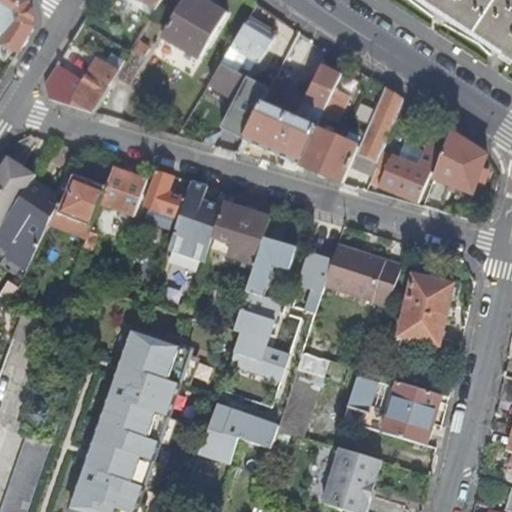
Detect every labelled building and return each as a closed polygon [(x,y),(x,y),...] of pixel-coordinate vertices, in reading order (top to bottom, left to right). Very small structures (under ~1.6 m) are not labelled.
[(25,0),(0,0),(0,40),(19,52),(35,28),(29,3),(25,0)] [(135,4),(153,15),(161,0),(130,0),(131,1),(135,4)] [(229,13),(206,0),(184,0),(179,10),(174,7),(170,14),(175,17),(163,37),(201,60),(229,13)] [(511,0),(432,0),(477,29),(480,24),(494,34),(492,36),(506,45),(504,47),(511,52),(511,0)] [(248,19),(222,62),(231,67),(240,52),(262,65),(277,37),(248,19)] [(158,35),(146,28),(120,71),(117,76),(134,86),(150,61),(145,57),(158,35)] [(324,116),(337,89),(349,64),(342,59),(326,49),(318,65),(323,68),(308,98),(302,96),(294,111),(275,103),(286,82),(277,77),(271,87),(269,91),(244,140),(238,153),(243,154),(249,143),(287,159),(284,166),(296,169),(300,164),(318,128),(317,128),(324,116)] [(99,59),(86,80),(74,99),(95,112),(117,76),(120,71),(99,59)] [(74,99),(86,80),(58,63),(45,84),(51,98),(71,105),(74,99)] [(228,131),(244,140),(269,91),(220,65),(208,86),(242,103),(234,119),(228,131)] [(379,163),(384,152),(405,100),(387,88),(360,147),(357,154),(379,163)] [(337,89),(324,116),(338,123),(352,96),(337,89)] [(357,154),(360,147),(318,128),(300,164),(344,183),(352,165),(357,154)] [(449,145),(437,175),(435,179),(475,193),(481,177),(486,179),(489,169),(485,167),(489,155),(467,141),(454,132),(449,145)] [(370,186),(420,202),(432,173),(436,175),(437,175),(449,145),(431,137),(426,149),(407,140),(399,159),(384,152),(379,163),(379,164),(375,174),(370,186)] [(379,164),(379,163),(357,154),(352,165),(375,174),(379,164)] [(50,225),(87,239),(92,224),(100,203),(114,169),(117,160),(103,156),(93,184),(74,176),(62,201),(50,225)] [(20,171),(23,165),(15,160),(12,165),(20,171)] [(0,182),(12,165),(8,163),(0,174),(0,182)] [(39,176),(23,165),(20,171),(12,165),(0,182),(0,226),(3,228),(34,182),(39,176)] [(149,181),(114,169),(100,203),(136,216),(149,181)] [(180,218),(187,198),(170,192),(176,177),(158,172),(145,206),(180,218)] [(0,243),(9,249),(10,250),(12,248),(33,262),(50,225),(62,201),(34,182),(3,228),(0,232),(0,243)] [(169,248),(201,258),(207,260),(215,237),(224,207),(209,202),(207,205),(202,203),(208,186),(192,182),(187,198),(180,218),(169,248)] [(230,256),(257,265),(265,238),(272,219),(225,204),(224,207),(215,237),(235,243),(230,256)] [(264,298),(264,296),(275,265),(291,270),(298,248),(265,238),(257,265),(248,293),(264,298)] [(391,306),(404,264),(339,243),(334,260),(326,285),(391,306)] [(9,249),(5,255),(28,271),(33,262),(12,248),(10,250),(9,249)] [(326,285),(334,260),(310,252),(300,285),(323,293),(326,285)] [(455,285),(415,275),(401,336),(441,346),(455,285)] [(153,296),(140,292),(137,300),(150,304),(153,296)] [(235,353),(262,362),(282,302),(264,296),(264,298),(248,293),(236,331),(242,333),(235,353)] [(23,315),(14,339),(49,352),(57,328),(47,324),(23,315)] [(49,318),(47,324),(57,328),(59,321),(49,318)] [(136,511),(192,348),(133,328),(71,508),(83,511),(136,511)] [(307,353),(323,358),(328,344),(312,338),(307,353)] [(307,437),(331,361),(323,358),(307,353),(304,352),(280,428),(307,437)] [(259,373),(262,362),(235,353),(231,364),(259,373)] [(369,373),(386,378),(392,360),(375,355),(369,373)] [(428,445),(442,395),(399,382),(388,417),(375,414),(377,408),(371,406),(378,381),(359,376),(344,421),(428,445)] [(268,425),(261,445),(273,449),(280,428),(268,425)] [(244,428),(240,438),(253,443),(257,432),(244,428)] [(293,437),(282,433),(278,447),(289,450),(293,437)] [(50,443),(26,435),(0,511),(27,511),(33,496),(50,443)] [(353,511),(366,511),(382,460),(341,447),(324,503),(353,511)]
